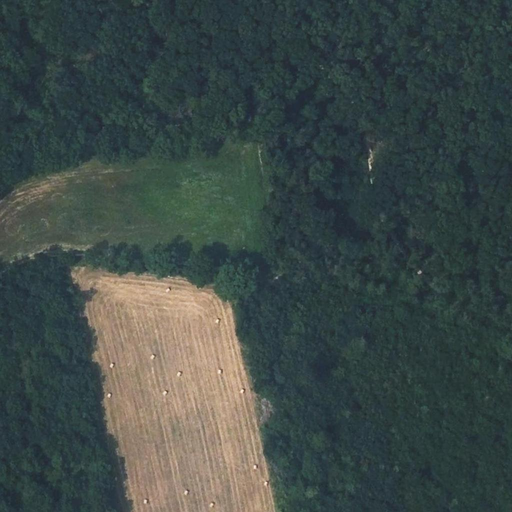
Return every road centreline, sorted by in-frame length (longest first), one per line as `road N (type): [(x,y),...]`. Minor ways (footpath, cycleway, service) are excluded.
road 1 (track): [(0,271),(55,254),(164,253),(347,298),(468,312),(511,335)]
road 2 (track): [(0,181),(50,155),(215,132),(324,69)]
road 3 (track): [(468,312),(436,289),(387,226),(358,117),(324,69)]
road 4 (track): [(53,511),(7,326),(4,269)]
